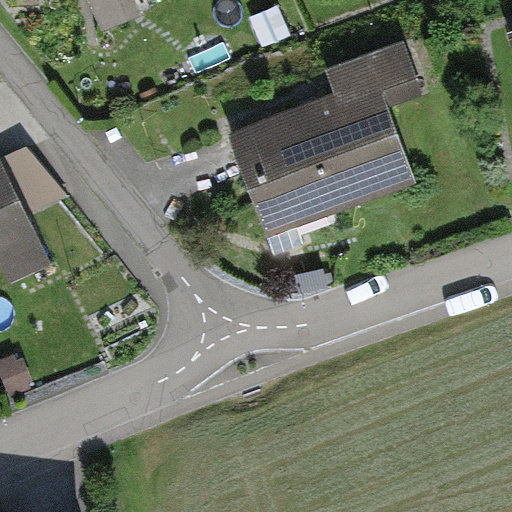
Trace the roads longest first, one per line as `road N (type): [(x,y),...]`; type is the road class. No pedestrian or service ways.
road 1 (residential): [(0,44),(226,334)]
road 2 (residential): [(511,255),(309,325),(226,334)]
road 3 (residential): [(226,334),(168,379),(0,452)]
